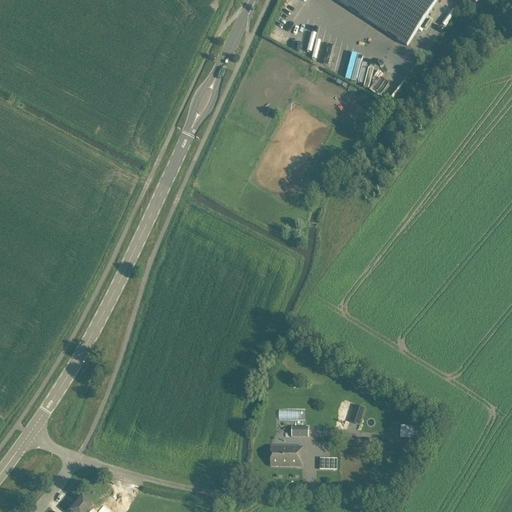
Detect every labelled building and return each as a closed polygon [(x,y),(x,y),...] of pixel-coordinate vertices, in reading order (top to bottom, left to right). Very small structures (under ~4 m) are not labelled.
[(335,0),(406,48),(439,0),(335,0)] [(429,44),(447,17),(440,13),(423,41),(429,44)] [(355,406),(352,416),(362,420),(365,409),(355,406)] [(381,420),(380,439),(398,439),(399,421),(381,420)] [(292,427),(292,437),(309,438),(309,427),(292,427)] [(401,427),(401,439),(424,440),(424,428),(401,427)] [(303,448),(271,447),(271,467),(303,468),(303,448)] [(124,511),(128,507),(111,493),(95,511),(91,508),(92,507),(80,496),(68,511),(124,511)]
